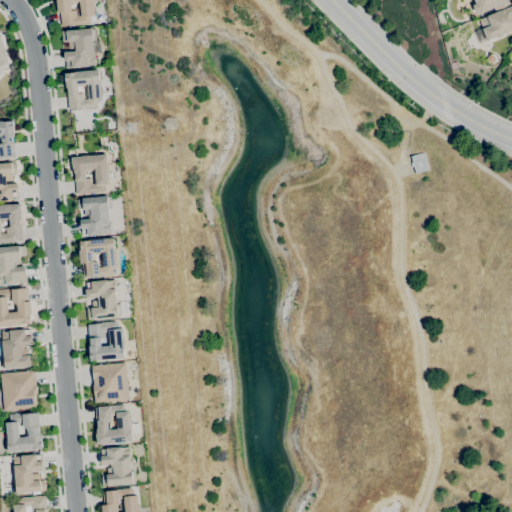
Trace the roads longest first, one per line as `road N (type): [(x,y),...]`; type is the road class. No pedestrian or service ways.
road 1 (residential): [(75,511),(34,54),(22,16),(7,0)]
road 2 (tertiary): [(331,0),(445,105),(511,139)]
